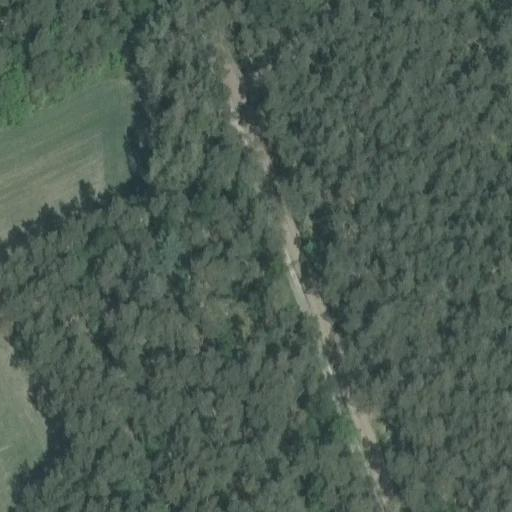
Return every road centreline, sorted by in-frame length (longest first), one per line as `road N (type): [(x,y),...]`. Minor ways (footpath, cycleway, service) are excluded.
road 1 (track): [(394,511),(204,0)]
road 2 (track): [(224,92),(140,385),(143,430),(175,511)]
road 3 (track): [(224,92),(355,0)]
